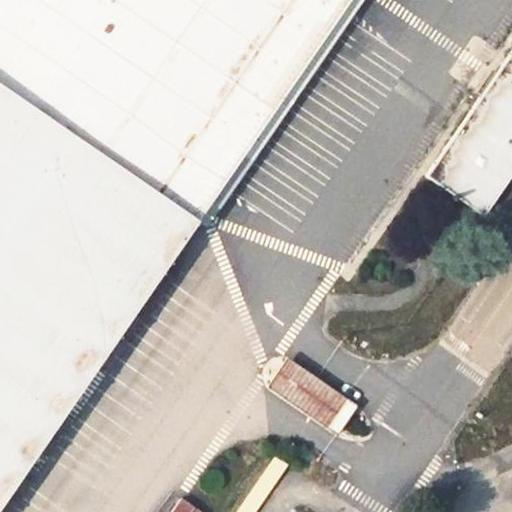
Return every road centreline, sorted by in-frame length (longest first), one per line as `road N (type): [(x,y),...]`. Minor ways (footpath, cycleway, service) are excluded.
road 1 (unknown): [(96,511),(176,438),(231,403),(267,402),(375,461)]
road 2 (residential): [(511,296),(455,379),(385,406)]
road 3 (residential): [(511,461),(453,483),(385,406)]
